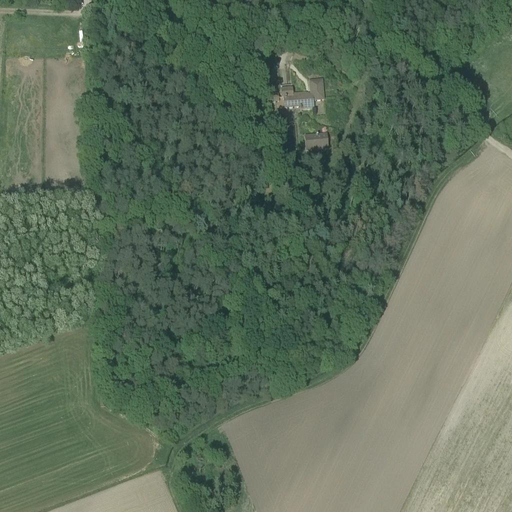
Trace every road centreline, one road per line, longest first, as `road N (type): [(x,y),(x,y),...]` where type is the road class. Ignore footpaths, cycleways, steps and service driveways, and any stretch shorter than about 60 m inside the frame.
road 1 (track): [(0,9),(213,15),(374,51)]
road 2 (track): [(511,157),(319,0)]
